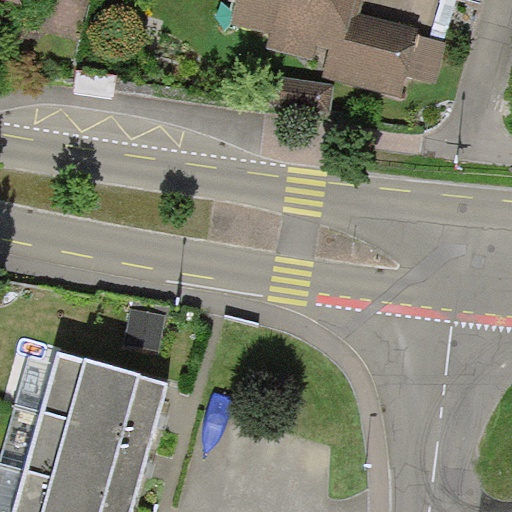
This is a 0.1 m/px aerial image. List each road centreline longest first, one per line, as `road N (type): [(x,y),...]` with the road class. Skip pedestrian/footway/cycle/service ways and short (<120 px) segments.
road 1 (primary): [(464,219),(0,141)]
road 2 (primary): [(0,217),(290,277),(454,295)]
road 3 (unclassified): [(454,295),(429,511)]
